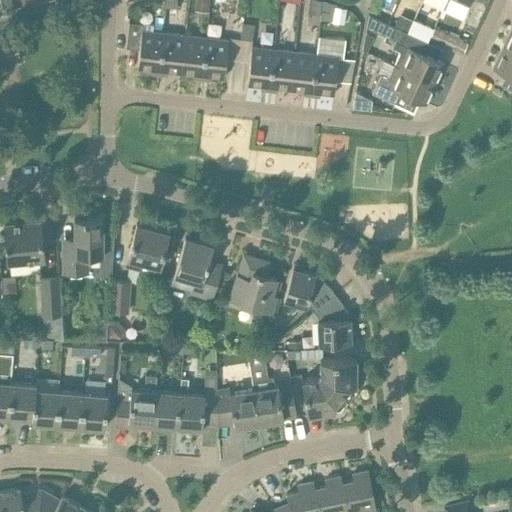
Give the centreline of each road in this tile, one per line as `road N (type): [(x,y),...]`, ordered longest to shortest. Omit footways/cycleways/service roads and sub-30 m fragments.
road 1 (residential): [(107,94),(428,129),(451,110),(501,0)]
road 2 (residential): [(103,177),(355,253),(385,304),(394,438)]
road 3 (residential): [(232,477),(259,463),(394,438)]
road 4 (residential): [(0,462),(140,472)]
